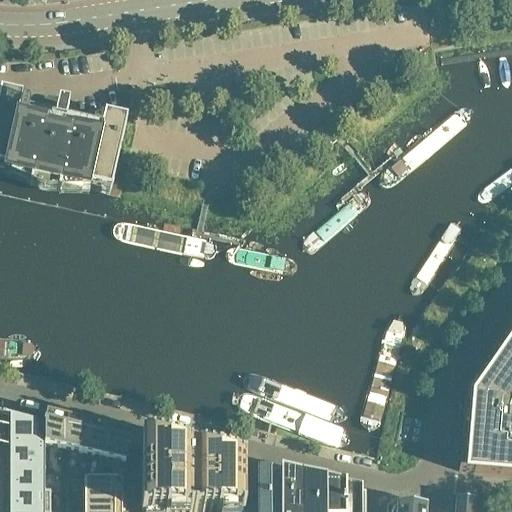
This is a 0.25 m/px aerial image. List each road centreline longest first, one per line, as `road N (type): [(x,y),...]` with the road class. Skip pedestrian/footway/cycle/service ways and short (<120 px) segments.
road 1 (residential): [(375,482),(0,390)]
road 2 (residential): [(438,484),(445,388),(511,288)]
road 3 (secondary): [(0,23),(205,0)]
